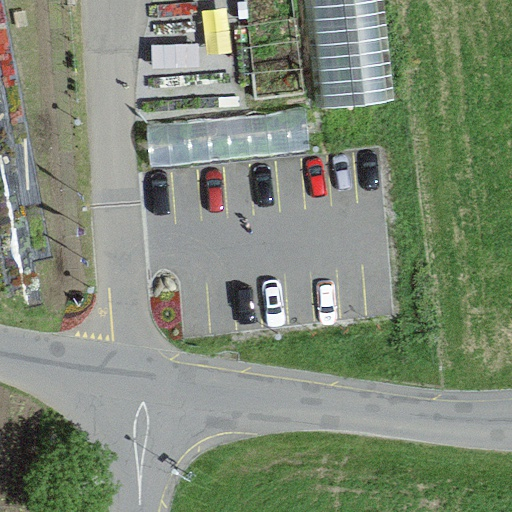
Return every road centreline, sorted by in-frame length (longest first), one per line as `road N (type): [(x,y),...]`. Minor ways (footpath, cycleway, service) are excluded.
road 1 (unclassified): [(127,381),(443,424),(511,421)]
road 2 (unclassified): [(127,381),(141,511)]
road 3 (unclassified): [(0,356),(127,381)]
